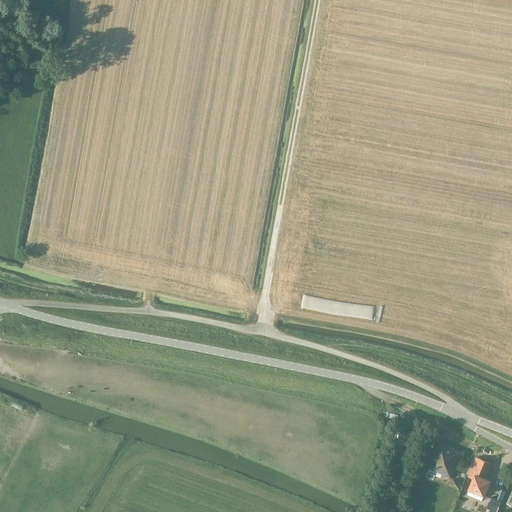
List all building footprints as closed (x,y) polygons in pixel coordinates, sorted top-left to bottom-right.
[(392,426),(389,436),(395,438),(398,428),(392,426)] [(437,442),(427,467),(451,477),(460,453),(453,451),(454,448),(437,442)] [(420,465),(427,447),(419,444),(412,462),(420,465)] [(469,489),(467,494),(481,501),(484,495),(490,480),(484,478),(490,463),(476,457),(468,477),(473,479),(469,489)] [(499,506),(506,491),(501,489),(496,500),(490,498),(488,502),(499,506)]
